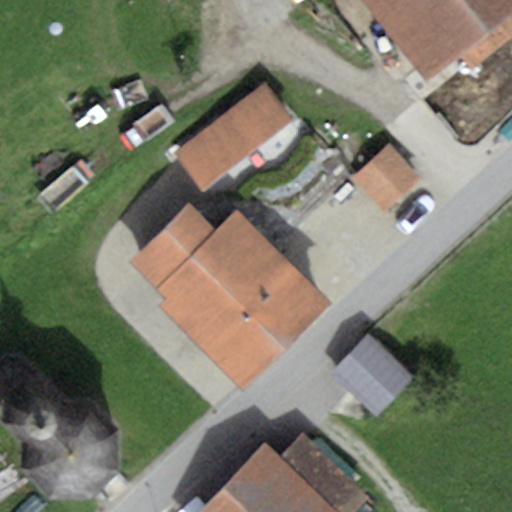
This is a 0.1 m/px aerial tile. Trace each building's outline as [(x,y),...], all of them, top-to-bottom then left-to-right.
[(511,0),(364,0),(440,96),(511,40),(511,0)] [(271,99),(235,128),(262,162),(298,133),(271,99)] [(393,157),(354,193),(384,226),(423,190),(393,157)] [(192,199),(128,263),(242,375),(319,297),(228,208),(215,221),(192,199)] [(373,346),(335,386),(378,427),(416,387),(373,346)] [(2,355),(0,356),(0,414),(1,415),(0,419),(0,429),(24,452),(21,468),(47,496),(88,498),(117,471),(116,425),(91,398),(82,399),(61,375),(46,379),(21,355),(2,355)] [(339,511),(272,448),(211,511),(339,511)]
